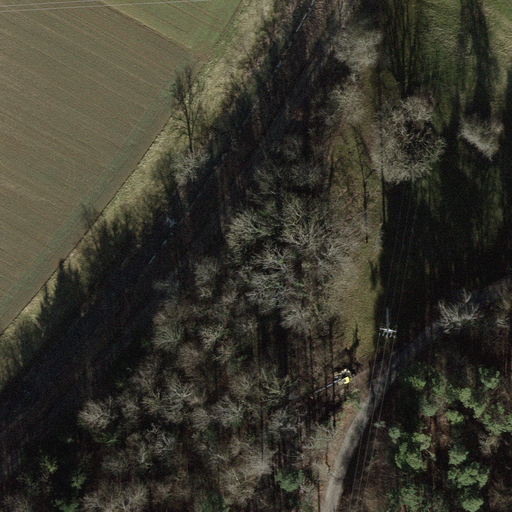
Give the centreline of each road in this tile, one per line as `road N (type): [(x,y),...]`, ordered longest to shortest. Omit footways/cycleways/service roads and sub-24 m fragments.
road 1 (track): [(0,486),(203,274),(358,0)]
road 2 (track): [(511,282),(331,397),(282,457),(256,511)]
road 3 (track): [(387,355),(330,511)]
